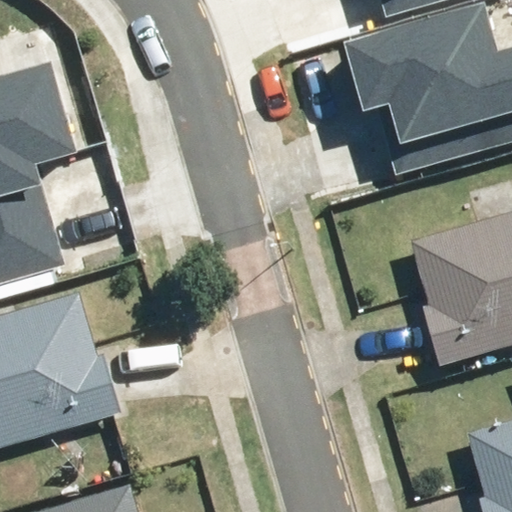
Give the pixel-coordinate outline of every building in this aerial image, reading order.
[(376,0),(383,22),(455,0),(376,0)] [(480,14),(348,53),(364,106),(390,99),(396,120),(373,127),(387,174),(511,137),(511,66),(497,71),(480,14)] [(0,275),(52,263),(28,165),(66,155),(47,78),(0,89),(0,275)] [(440,378),(511,357),(511,216),(403,247),(440,378)] [(0,454),(110,423),(75,300),(0,321),(0,454)] [(478,511),(511,511),(511,425),(459,440),(478,511)] [(136,511),(130,490),(37,511),(136,511)]
